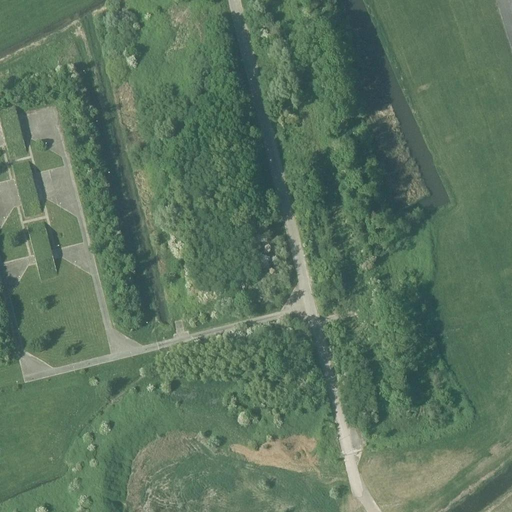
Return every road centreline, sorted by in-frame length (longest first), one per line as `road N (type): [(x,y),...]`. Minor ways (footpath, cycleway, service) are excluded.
road 1 (unknown): [(113,354),(55,128)]
road 2 (unknown): [(308,295),(277,318),(113,354)]
road 3 (unknown): [(113,354),(55,373),(40,370),(14,332),(0,276)]
